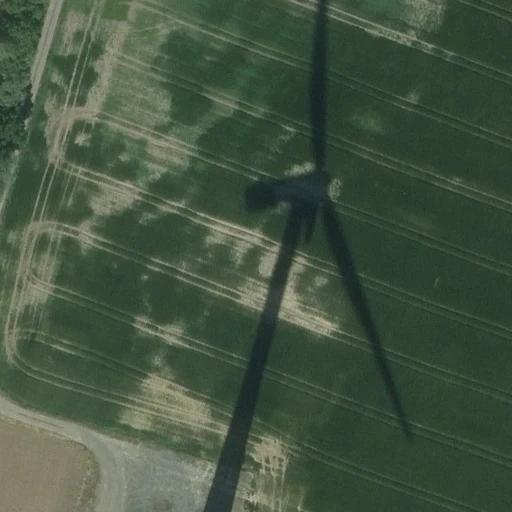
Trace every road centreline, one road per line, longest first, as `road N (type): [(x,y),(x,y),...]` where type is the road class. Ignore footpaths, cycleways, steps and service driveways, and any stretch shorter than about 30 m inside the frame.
road 1 (track): [(0,372),(34,403),(230,472)]
road 2 (track): [(66,0),(0,227)]
